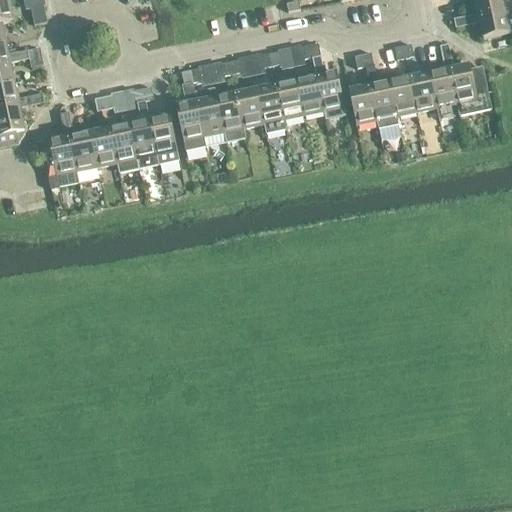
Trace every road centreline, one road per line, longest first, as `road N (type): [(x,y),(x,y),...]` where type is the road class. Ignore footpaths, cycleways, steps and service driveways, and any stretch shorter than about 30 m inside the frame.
road 1 (residential): [(135,66),(322,29),(358,43),(410,31),(420,22),(415,0)]
road 2 (residential): [(135,66),(136,74),(66,87),(56,43),(62,18)]
